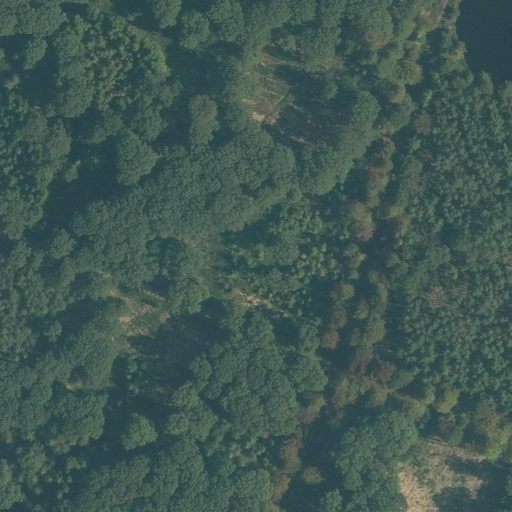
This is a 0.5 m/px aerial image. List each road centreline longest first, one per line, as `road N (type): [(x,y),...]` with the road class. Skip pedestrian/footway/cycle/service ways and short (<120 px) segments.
road 1 (track): [(511,432),(0,231)]
road 2 (track): [(445,0),(292,511)]
